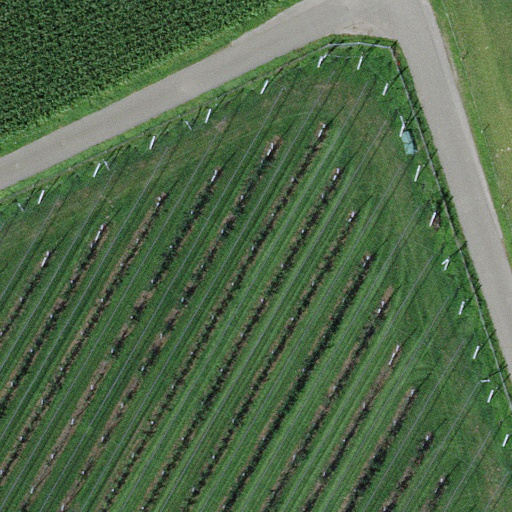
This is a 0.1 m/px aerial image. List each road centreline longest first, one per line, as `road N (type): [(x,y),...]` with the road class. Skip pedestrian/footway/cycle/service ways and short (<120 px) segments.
road 1 (track): [(362,0),(0,173)]
road 2 (track): [(416,0),(511,298)]
